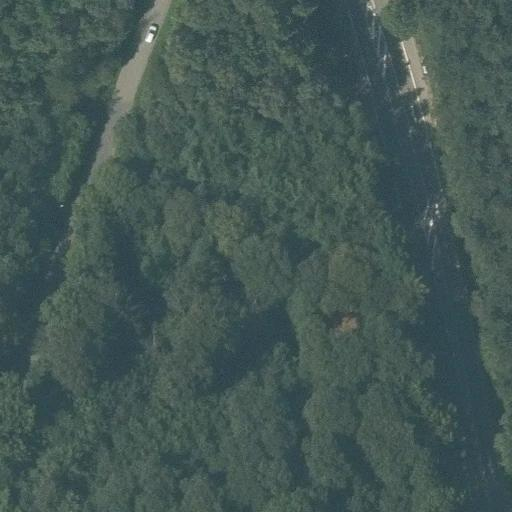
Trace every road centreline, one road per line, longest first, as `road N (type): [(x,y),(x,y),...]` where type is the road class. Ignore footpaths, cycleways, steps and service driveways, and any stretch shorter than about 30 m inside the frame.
road 1 (primary): [(366,0),(490,511)]
road 2 (unclassified): [(0,423),(159,0)]
